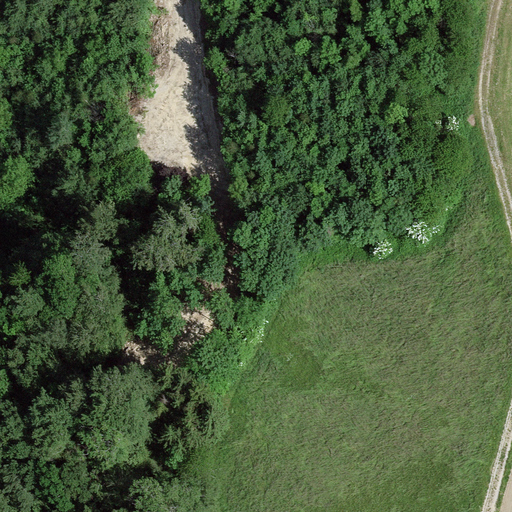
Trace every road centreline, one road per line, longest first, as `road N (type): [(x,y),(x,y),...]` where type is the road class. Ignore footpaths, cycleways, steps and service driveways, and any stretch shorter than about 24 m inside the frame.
road 1 (track): [(190,0),(210,138),(190,156),(168,152),(157,126),(171,88)]
road 2 (track): [(511,231),(483,110),(496,0)]
